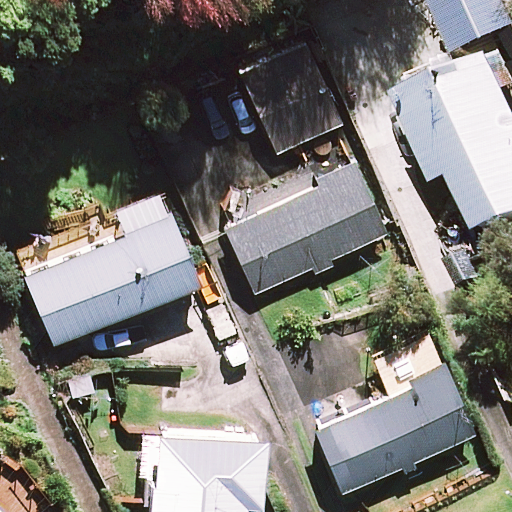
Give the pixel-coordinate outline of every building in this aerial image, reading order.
[(446,0),(451,9),(470,0),(446,0)] [(342,122),(307,38),(240,66),(276,150),(342,122)] [(511,90),(503,69),(411,108),(448,194),(463,188),(485,239),(511,227),(511,90)] [(387,230),(355,163),(226,224),(258,292),(387,230)] [(202,278),(165,189),(104,214),(98,199),(65,213),(72,229),(19,251),(56,339),(202,278)] [(472,433),(437,348),(409,359),(404,347),(374,360),(387,391),(317,420),(345,486),(472,433)] [(266,429),(155,428),(153,511),(244,511),(245,504),(265,504),(266,429)] [(11,511),(0,496),(0,511),(11,511)]
